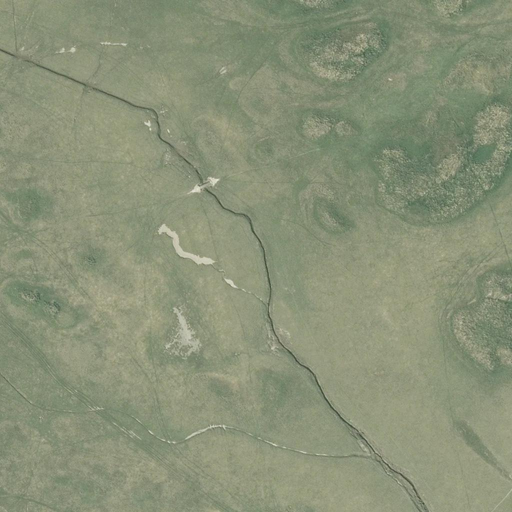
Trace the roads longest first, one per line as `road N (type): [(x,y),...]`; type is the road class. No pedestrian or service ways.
road 1 (track): [(259,511),(252,503),(258,427),(237,323),(213,285),(146,238),(150,221),(196,191)]
road 2 (track): [(511,33),(441,37),(403,53),(352,91),(284,111),(251,129),(207,185)]
